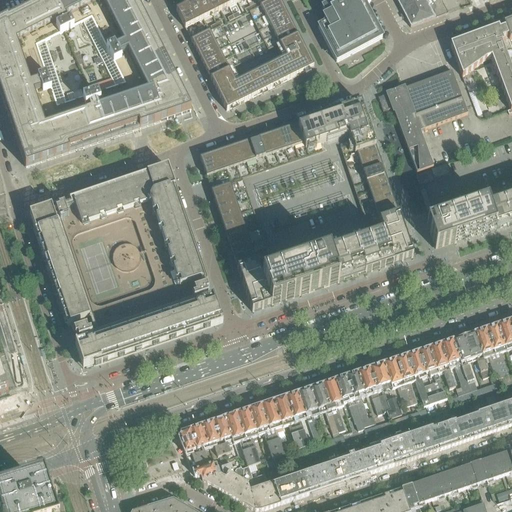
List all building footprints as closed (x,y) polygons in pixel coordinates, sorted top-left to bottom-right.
[(191,113),(133,0),(50,0),(0,25),(0,94),(15,138),(26,170),(191,113)] [(201,0),(199,0),(193,4),(202,22),(210,17),(201,0)] [(212,0),(201,0),(210,17),(219,13),(212,0)] [(223,0),(212,0),(219,13),(227,9),(223,0)] [(233,0),(223,0),(227,9),(236,4),(233,0)] [(277,0),(275,0),(259,8),(264,19),(282,9),(277,0)] [(382,40),(364,6),(361,0),(331,0),(334,4),(327,7),(322,10),(323,13),(316,17),(322,28),(318,29),(336,64),(382,40)] [(395,0),(410,29),(439,18),(448,15),(440,0),(395,0)] [(193,4),(184,8),(193,26),(202,22),(193,4)] [(193,26),(184,8),(175,12),(184,31),(193,26)] [(282,9),(264,19),(269,28),(287,19),(282,9)] [(287,19),(269,28),(274,38),(292,29),(287,19)] [(511,114),(511,50),(509,42),(511,41),(511,23),(507,25),(508,26),(504,28),(504,30),(499,32),(498,29),(450,47),(462,79),(486,62),(491,60),(510,112),(507,113),(508,116),(511,114)] [(292,29),(274,38),(279,48),(297,38),(292,29)] [(208,34),(190,43),(195,53),(214,44),(208,34)] [(228,73),(210,82),(225,113),(312,70),(300,45),(297,38),(279,48),(275,49),(278,55),(280,59),(236,80),(232,71),(228,73)] [(214,44),(195,53),(200,63),(218,54),(214,44)] [(218,54),(200,63),(205,72),(223,63),(218,54)] [(223,63),(205,72),(210,82),(228,73),(223,63)] [(420,133),(467,116),(452,75),(405,93),(404,90),(387,96),(378,99),(383,113),(392,110),(416,175),(433,169),(422,140),(420,133)] [(299,126),(298,127),(304,146),(326,138),(328,143),(348,137),(355,156),(356,156),(375,149),(368,127),(365,128),(361,115),(354,118),(351,109),(299,126)] [(304,146),(298,127),(288,130),(294,149),(304,146)] [(294,149),(288,130),(278,133),(284,153),(294,149)] [(284,153),(278,133),(268,137),(275,156),(284,153)] [(275,156),(268,137),(258,140),(265,159),(275,156)] [(265,159),(258,140),(249,143),(255,162),(265,159)] [(255,162),(249,143),(239,147),(245,166),(255,162)] [(245,166),(239,147),(229,150),(236,169),(245,166)] [(379,159),(375,149),(356,156),(359,165),(379,159)] [(236,169),(229,150),(219,153),(226,172),(236,169)] [(226,172),(219,153),(210,157),(216,176),(226,172)] [(216,176),(210,157),(208,157),(200,160),(206,179),(207,179),(216,176)] [(382,169),(379,159),(359,165),(363,175),(382,169)] [(434,181),(445,177),(444,172),(442,167),(432,170),(430,171),(434,181)] [(385,178),(382,169),(363,175),(366,185),(385,178)] [(434,182),(431,172),(415,177),(418,187),(434,182)] [(211,304),(203,282),(166,173),(64,207),(52,211),(51,209),(43,211),(30,216),(68,328),(71,327),(78,347),(75,348),(77,353),(83,371),(104,364),(218,325),(211,304)] [(388,188),(385,178),(366,185),(369,194),(388,188)] [(211,193),(214,203),(233,196),(230,187),(212,193),(211,193)] [(392,197),(388,188),(369,194),(372,204),(392,197)] [(236,206),(233,196),(214,203),(218,212),(236,206)] [(395,207),(392,197),(372,204),(376,213),(395,207)] [(454,245),(511,225),(511,197),(427,227),(435,252),(454,245)] [(240,216),(236,206),(218,212),(221,222),(240,216)] [(398,216),(395,207),(376,213),(379,223),(398,216)] [(243,226),(240,216),(221,222),(224,232),(243,226)] [(413,259),(398,216),(379,223),(383,234),(260,275),(256,265),(238,271),(252,314),(351,280),(413,259)] [(246,235),(243,226),(224,232),(228,242),(246,235)] [(250,245),(246,235),(228,242),(231,251),(250,245)] [(253,255),(250,245),(231,251),(234,261),(253,255)] [(256,265),(253,255),(234,261),(238,271),(256,265)] [(511,331),(509,323),(498,327),(506,354),(511,352),(511,355),(511,331)] [(501,356),(506,354),(498,327),(486,331),(492,348),(504,383),(510,381),(509,378),(501,356)] [(504,383),(492,348),(486,331),(474,336),(478,348),(488,380),(489,379),(487,373),(485,366),(490,364),(495,381),(490,383),(492,387),(504,383)] [(488,380),(478,348),(474,336),(463,339),(466,348),(472,364),(477,363),(478,364),(477,365),(483,381),(488,380)] [(468,368),(467,366),(472,365),(472,364),(466,348),(463,339),(452,343),(454,348),(469,395),(470,394),(468,386),(474,384),(468,368)] [(469,395),(454,348),(452,343),(440,347),(441,348),(449,372),(454,370),(463,397),(469,395)] [(449,372),(441,348),(440,347),(430,350),(439,378),(443,376),(449,392),(455,390),(449,372)] [(430,350),(406,358),(415,384),(423,410),(425,410),(430,408),(447,402),(444,394),(439,378),(430,350)] [(415,384),(406,358),(395,362),(410,408),(417,406),(410,386),(415,384)] [(410,408),(395,362),(383,366),(391,390),(392,390),(392,392),(397,390),(404,410),(410,408)] [(387,403),(384,393),(391,390),(383,366),(369,371),(377,395),(381,394),(383,397),(379,399),(384,415),(387,414),(389,421),(390,423),(400,420),(399,418),(401,417),(395,400),(387,403)] [(0,396),(8,394),(0,369),(0,396)] [(379,399),(377,395),(369,371),(357,375),(365,399),(366,399),(371,397),(377,418),(384,416),(384,415),(379,399)] [(367,404),(366,399),(365,399),(357,375),(346,379),(354,403),(356,407),(355,407),(363,432),(364,432),(363,430),(375,426),(377,425),(375,420),(373,421),(373,419),(368,421),(363,406),(367,404)] [(350,404),(354,403),(346,379),(334,383),(343,409),(344,409),(343,407),(348,405),(349,409),(348,409),(354,425),(357,434),(363,432),(355,407),(351,408),(350,404)] [(338,411),(343,409),(334,383),(322,387),(339,438),(346,436),(345,433),(338,411)] [(483,396),(506,389),(504,383),(492,387),(481,390),(483,396)] [(339,438),(322,387),(310,391),(319,417),(325,415),(332,438),(333,440),(339,438)] [(483,396),(481,390),(470,394),(469,395),(463,397),(459,398),(460,404),(480,397),(483,396)] [(313,419),(319,417),(310,391),(298,395),(306,422),(313,442),(315,447),(321,444),(320,441),(313,419)] [(301,423),(306,422),(298,395),(285,400),(294,426),(295,429),(303,451),(315,447),(313,442),(311,441),(309,442),(307,443),(301,423)] [(460,404),(459,398),(447,402),(449,407),(460,404)] [(291,427),(294,426),(285,400),(273,404),(282,430),(288,428),(296,453),(303,451),(295,429),(292,430),(291,427)] [(276,432),(282,430),(273,404),(261,408),(278,459),(285,457),(276,432)] [(511,428),(511,404),(500,408),(508,430),(511,428)] [(278,459),(261,408),(249,412),(258,438),(264,436),(267,445),(272,461),(278,459)] [(508,430),(500,408),(485,414),(477,416),(478,417),(466,421),(473,441),(508,430)] [(402,425),(427,417),(425,411),(400,420),(402,425)] [(252,440),(258,438),(249,412),(237,416),(246,442),(250,441),(251,444),(247,446),(254,467),(260,465),(255,449),(252,440)] [(241,444),(246,442),(237,416),(224,420),(232,443),(233,446),(239,444),(247,470),(248,469),(254,467),(247,446),(243,447),(241,444)] [(232,443),(224,420),(213,424),(224,457),(231,455),(227,445),(232,443)] [(375,434),(402,425),(400,420),(390,423),(373,429),(375,434)] [(473,441),(466,421),(455,425),(455,424),(432,432),(440,453),(473,441)] [(224,457),(213,424),(201,428),(209,451),(214,449),(218,459),(221,458),(223,463),(226,462),(224,457)] [(209,451),(201,428),(190,432),(203,470),(209,467),(204,453),(209,451)] [(440,453),(432,432),(432,430),(431,428),(424,430),(425,433),(380,448),(380,450),(387,471),(440,453)] [(375,434),(373,429),(364,432),(366,437),(375,434)] [(203,470),(190,432),(181,435),(179,440),(192,474),(193,473),(203,470)] [(326,450),(345,443),(343,438),(324,444),(326,450)] [(296,460),(326,450),(324,444),(294,454),(296,460)] [(387,471),(380,450),(361,456),(368,477),(387,471)] [(268,469),(296,460),(294,454),(266,464),(268,469)] [(484,485),(511,475),(511,465),(508,455),(478,465),(470,468),(477,488),(484,485)] [(368,477),(361,456),(341,463),(340,461),(335,463),(336,465),(331,466),(338,487),(368,477)] [(220,477),(218,470),(216,465),(209,467),(203,470),(193,473),(194,478),(198,480),(201,479),(202,483),(220,477)] [(239,504),(248,489),(254,480),(252,480),(248,469),(247,470),(242,471),(241,470),(236,471),(235,474),(233,472),(231,466),(230,466),(221,469),(218,470),(220,477),(225,480),(218,492),(239,504)] [(338,487),(331,466),(302,476),(309,497),(338,487)] [(477,488),(470,468),(441,478),(447,498),(477,488)] [(280,507),(273,486),(273,484),(272,482),(267,484),(264,476),(263,473),(258,474),(260,478),(258,478),(269,511),(280,507)] [(141,476),(133,478),(136,488),(144,485),(141,476)] [(309,497),(302,476),(282,483),(282,480),(277,482),(277,485),(273,486),(280,507),(309,497)] [(218,492),(225,480),(220,477),(202,483),(218,492)] [(265,511),(269,511),(258,478),(254,480),(248,489),(255,511),(265,511)] [(447,498),(441,478),(411,488),(418,508),(447,498)] [(419,511),(418,508),(411,488),(401,491),(408,511),(419,511)] [(255,511),(248,489),(239,504),(251,511),(255,511)] [(408,511),(401,491),(370,502),(373,511),(408,511)] [(511,491),(496,497),(499,504),(508,501),(507,497),(511,495),(511,491)] [(49,511),(44,492),(19,499),(19,500),(0,506),(0,511),(49,511)] [(183,511),(185,510),(173,502),(141,511),(183,511)] [(373,511),(370,502),(362,505),(356,507),(340,511),(373,511)] [(450,511),(484,511),(481,502),(450,511)]
